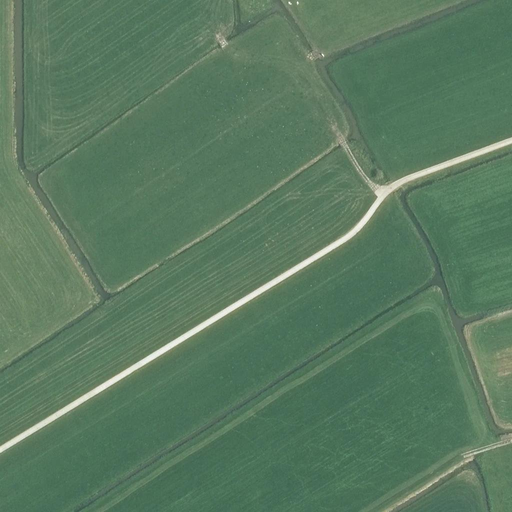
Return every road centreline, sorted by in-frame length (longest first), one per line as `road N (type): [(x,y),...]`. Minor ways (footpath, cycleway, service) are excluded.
road 1 (track): [(382,196),(337,247),(0,450)]
road 2 (track): [(511,144),(382,196)]
